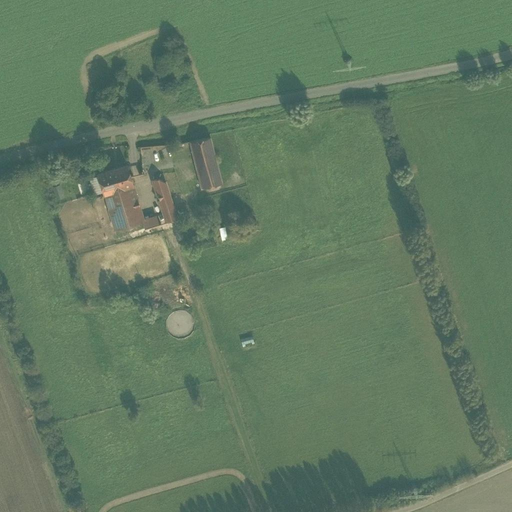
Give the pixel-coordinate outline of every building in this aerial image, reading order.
[(210,137),(190,141),(201,189),(222,183),(210,137)] [(127,165),(98,173),(104,193),(132,184),(127,165)] [(165,182),(159,178),(153,179),(163,210),(163,211),(167,221),(176,218),(165,182)] [(57,198),(66,196),(63,183),(53,186),(57,198)] [(132,184),(104,193),(117,236),(167,221),(163,211),(143,218),(132,184)]
